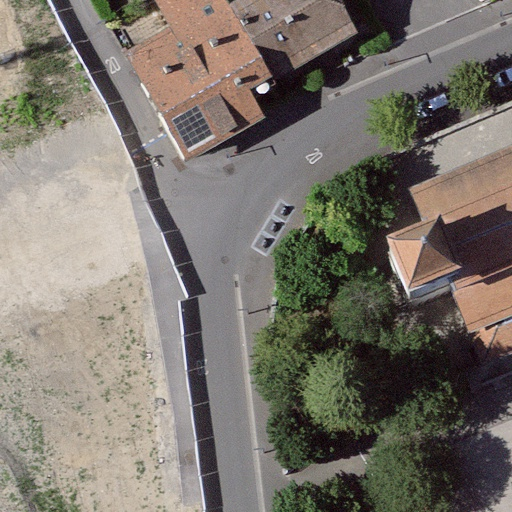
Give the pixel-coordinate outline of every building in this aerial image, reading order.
[(0,0),(0,84),(60,61),(35,0),(0,0)] [(171,33),(124,59),(184,170),(261,124),(250,103),(269,92),(221,0),(152,0),(171,33)] [(333,0),(221,0),(269,92),(358,51),(333,0)] [(511,136),(403,183),(424,233),(382,251),(402,299),(445,281),(479,362),(511,348),(511,136)] [(205,511),(104,178),(0,209),(0,341),(12,338),(64,511),(205,511)] [(0,511),(41,511),(28,470),(0,478),(0,511)]
